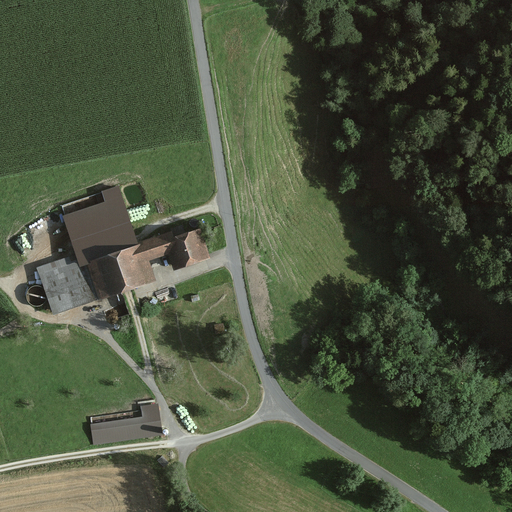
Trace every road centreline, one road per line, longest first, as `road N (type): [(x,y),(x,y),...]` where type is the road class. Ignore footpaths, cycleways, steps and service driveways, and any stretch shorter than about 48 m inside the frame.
road 1 (unclassified): [(193,0),(245,318),(284,406)]
road 2 (track): [(0,286),(43,321),(87,321),(135,369),(187,444),(183,482),(199,511)]
road 3 (unclassified): [(0,473),(199,444),(284,406)]
road 4 (unclassified): [(284,406),(434,511)]
